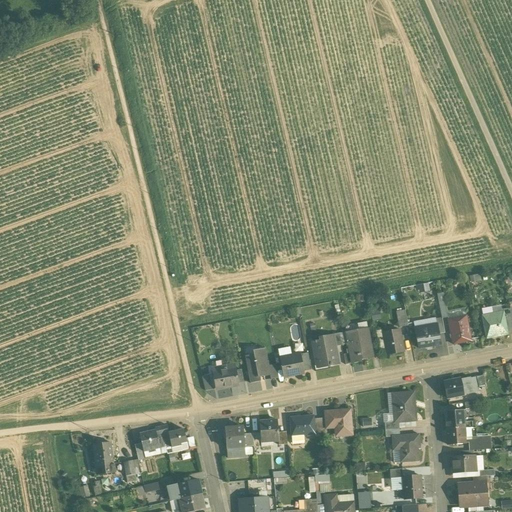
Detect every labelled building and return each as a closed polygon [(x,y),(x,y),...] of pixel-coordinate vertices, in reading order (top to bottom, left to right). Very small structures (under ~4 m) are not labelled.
[(418,291),(428,290),(427,283),(417,285),(418,291)] [(444,302),(438,303),(441,319),(447,318),(444,302)] [(510,309),(501,311),(501,313),(502,313),(506,333),(511,331),(511,321),(510,311),(510,309)] [(405,311),(396,313),(399,328),(408,326),(405,311)] [(501,313),(482,317),(487,338),(507,335),(506,333),(502,313),(501,313)] [(470,341),(465,317),(448,320),(453,345),(470,341)] [(441,319),(435,320),(436,325),(438,335),(444,334),(441,319)] [(436,325),(414,329),(418,349),(440,345),(438,335),(436,325)] [(367,329),(345,333),(349,354),(351,364),(361,362),(361,358),(372,356),(367,329)] [(399,330),(382,333),(386,356),(404,352),(399,330)] [(339,334),(333,335),(335,347),(341,346),(339,334)] [(333,335),(320,337),(321,340),(312,342),(316,367),(329,364),(330,367),(339,365),(335,347),(333,335)] [(254,355),(244,357),(250,384),(260,382),(259,378),(269,376),(270,380),(271,380),(268,366),(265,349),(253,351),(254,355)] [(308,353),(300,355),(303,372),(311,370),(308,353)] [(349,354),(343,355),(345,365),(351,364),(349,354)] [(300,355),(279,359),(283,377),(304,373),(303,372),(300,355)] [(278,379),(275,365),(268,366),(271,380),(278,379)] [(234,366),(213,370),(216,390),(237,386),(237,384),(235,372),(234,366)] [(241,370),(235,372),(237,384),(243,382),(241,370)] [(482,376),(470,378),(473,393),(479,392),(478,388),(485,387),(482,376)] [(470,377),(460,379),(463,395),(473,393),(470,378),(470,377)] [(459,380),(452,382),(452,381),(443,382),(446,398),(463,395),(460,379),(459,379),(459,380)] [(414,393),(392,395),(394,422),(396,422),(398,422),(416,421),(414,393)] [(476,401),(464,403),(465,410),(477,408),(476,401)] [(350,411),(325,413),(325,419),(326,429),(341,428),(342,437),(352,436),(350,411)] [(463,411),(445,412),(447,429),(472,427),(472,421),(466,422),(466,424),(464,424),(463,411)] [(313,417),(290,419),(292,437),(303,436),(315,435),(314,434),(313,419),(313,417)] [(278,422),(259,423),(261,443),(279,442),(279,441),(279,433),(278,422)] [(394,422),(384,423),(385,430),(399,429),(398,422),(396,422),(394,422)] [(168,426),(161,428),(164,439),(167,439),(167,441),(170,440),(169,433),(168,426)] [(243,427),(233,428),(233,429),(226,430),(227,449),(235,448),(235,446),(243,445),(244,447),(245,447),(244,435),(243,427)] [(472,427),(447,429),(448,444),(465,443),(465,437),(476,436),(476,427),(472,427)] [(161,428),(156,429),(156,431),(158,439),(160,448),(166,447),(164,439),(161,428)] [(399,429),(385,430),(385,439),(392,438),(392,437),(399,437),(399,429)] [(169,433),(170,440),(172,448),(181,446),(181,444),(187,443),(184,430),(169,433)] [(156,431),(140,435),(142,444),(144,452),(160,449),(160,448),(158,439),(156,431)] [(286,433),(279,433),(279,441),(279,442),(279,446),(287,446),(286,433)] [(252,434),(244,435),(245,447),(253,447),(252,434)] [(399,437),(392,437),(392,438),(393,451),(399,451),(400,463),(418,461),(417,445),(419,444),(418,435),(399,437)] [(187,443),(188,449),(195,448),(193,438),(186,439),(187,443)] [(166,447),(167,454),(182,451),(182,450),(188,449),(187,443),(181,444),(181,446),(172,448),(170,440),(167,441),(167,439),(164,439),(166,447)] [(484,442),(468,443),(469,451),(473,450),(490,449),(490,439),(484,440),(484,442)] [(111,443),(93,445),(96,473),(114,472),(111,443)] [(142,444),(135,446),(138,460),(138,461),(146,459),(144,452),(142,444)] [(235,446),(235,448),(227,449),(228,459),(241,458),(241,452),(244,452),(244,447),(243,445),(235,446)] [(459,457),(451,457),(452,472),(475,471),(474,456),(473,456),(459,457)] [(138,460),(124,463),(126,476),(135,475),(141,474),(138,461),(138,460)] [(401,469),(390,470),(391,478),(402,477),(401,469)] [(420,476),(402,477),(404,500),(422,498),(420,476)] [(197,480),(181,484),(182,484),(176,485),(177,490),(168,492),(170,502),(177,500),(200,495),(197,480)] [(158,483),(144,486),(145,493),(159,490),(158,483)] [(474,484),(459,484),(460,506),(480,505),(479,504),(486,504),(485,483),(484,483),(474,484)] [(324,492),(316,492),(316,503),(317,506),(324,506),(324,496),(324,492)] [(370,508),(369,492),(357,492),(358,509),(370,508)] [(200,495),(177,500),(179,511),(192,511),(204,509),(200,495)] [(353,511),(352,502),(336,504),(336,496),(324,496),(324,506),(324,511),(353,511)] [(155,498),(140,502),(142,508),(146,507),(156,505),(155,498)] [(267,511),(267,498),(239,500),(240,510),(242,510),(242,511),(267,511)] [(500,509),(511,508),(511,499),(500,500),(500,509)] [(305,510),(284,511),(283,511),(317,511),(317,506),(316,503),(311,503),(311,500),(304,500),(305,510)]
